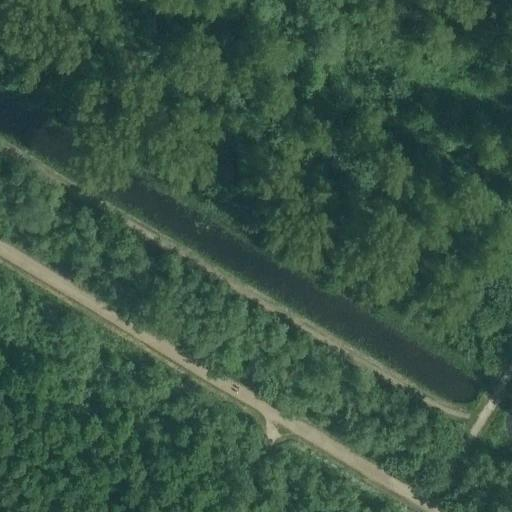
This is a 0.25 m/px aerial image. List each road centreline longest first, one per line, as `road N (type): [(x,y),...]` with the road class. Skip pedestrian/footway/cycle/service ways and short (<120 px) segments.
road 1 (track): [(280,420),(0,246)]
road 2 (track): [(425,507),(280,420)]
